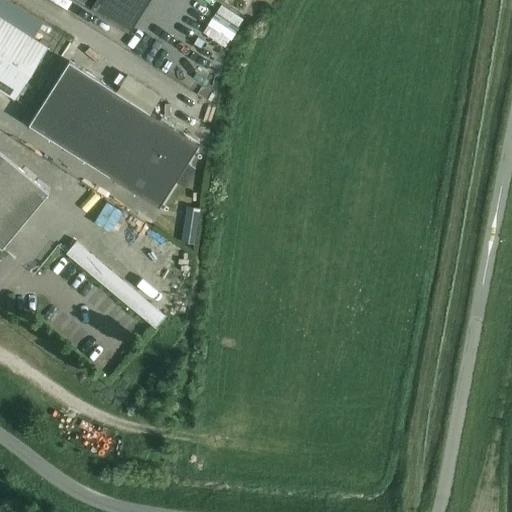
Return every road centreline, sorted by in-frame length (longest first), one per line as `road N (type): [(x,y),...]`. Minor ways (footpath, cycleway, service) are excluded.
road 1 (unclassified): [(437,511),(511,108)]
road 2 (unknown): [(11,271),(60,189),(40,149),(0,119)]
road 3 (unclassified): [(149,511),(87,494),(0,435)]
